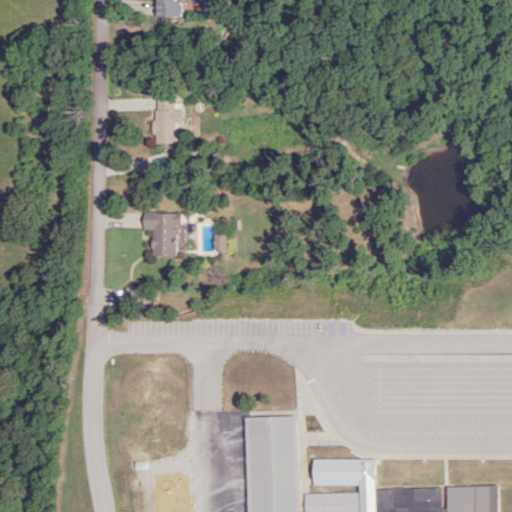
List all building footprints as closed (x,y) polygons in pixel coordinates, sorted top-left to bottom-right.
[(153,0),(154,16),(180,16),(180,0),(153,0)] [(155,145),(175,144),(174,123),(181,123),(180,110),(173,111),(173,95),(153,95),(155,145)] [(151,231),(150,257),(177,257),(178,214),(142,213),(142,231),(151,231)] [(244,418),(245,511),(297,511),(296,417),(244,418)] [(312,485),(359,485),(359,460),(312,460),(312,485)] [(497,511),(497,487),(374,489),(374,511),(497,511)] [(363,511),(363,493),(304,494),(303,511),(363,511)]
